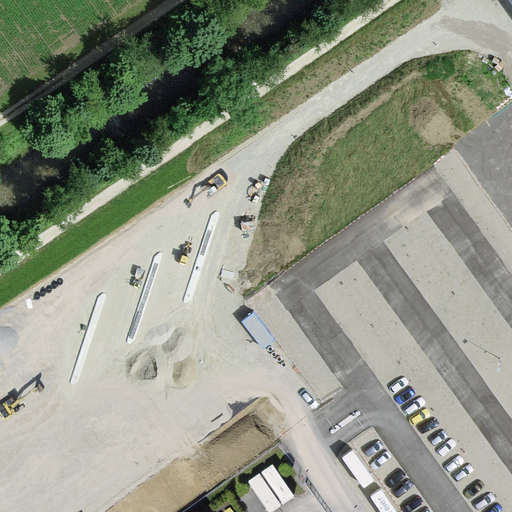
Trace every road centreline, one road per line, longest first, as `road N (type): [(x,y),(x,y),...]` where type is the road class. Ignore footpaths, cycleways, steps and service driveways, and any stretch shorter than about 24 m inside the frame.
road 1 (track): [(0,267),(396,0)]
road 2 (track): [(0,120),(174,0)]
